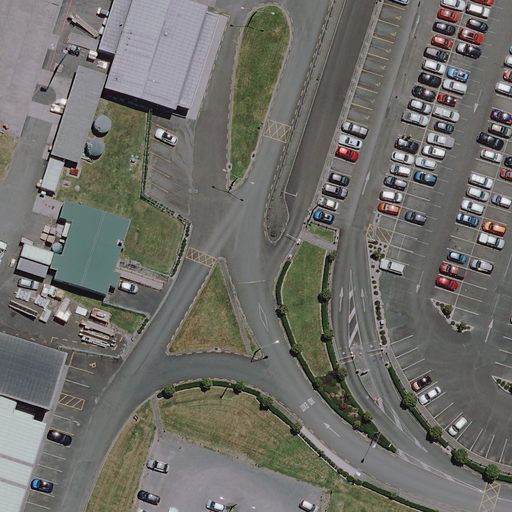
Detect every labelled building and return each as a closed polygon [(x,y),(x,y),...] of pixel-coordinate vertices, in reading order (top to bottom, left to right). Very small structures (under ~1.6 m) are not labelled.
[(212,8),(186,0),(133,0),(107,82),(181,105),(212,8)] [(107,74),(79,65),(51,154),(79,162),(107,74)] [(131,221),(75,203),(52,276),(107,294),(131,221)] [(68,351),(0,329),(0,389),(50,405),(68,351)] [(0,511),(20,511),(50,423),(15,411),(19,400),(0,393),(0,511)]
